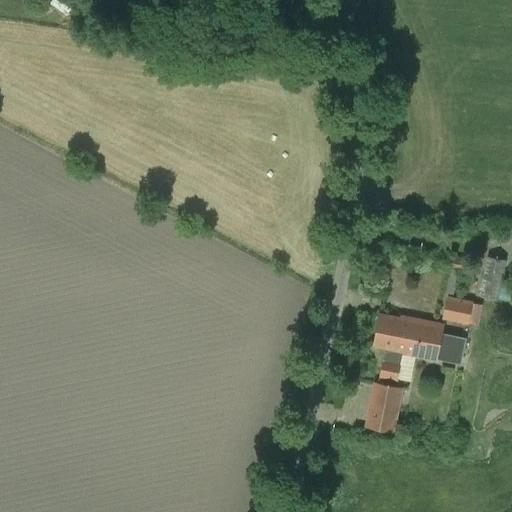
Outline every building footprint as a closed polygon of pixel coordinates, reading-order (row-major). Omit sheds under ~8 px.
[(499,297),(506,260),(488,256),(480,293),(499,297)] [(470,323),(474,300),(447,295),(443,318),(470,323)] [(464,339),(442,334),(444,325),(401,315),(401,317),(381,313),(375,342),(387,345),(383,362),(399,364),(402,350),(436,358),(437,356),(459,361),(464,339)] [(382,362),(380,377),(397,380),(399,364),(383,362),(382,362)] [(365,426),(395,432),(403,387),(373,382),(365,426)]
